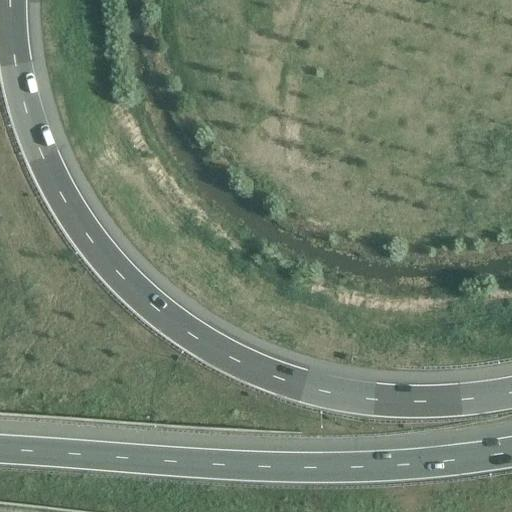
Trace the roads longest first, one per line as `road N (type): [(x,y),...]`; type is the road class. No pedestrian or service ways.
road 1 (motorway): [(511,393),(425,403),(327,394),(241,365),(157,313),(91,242),(43,160),(16,69),(12,0)]
road 2 (motorway): [(511,452),(310,470),(0,453)]
